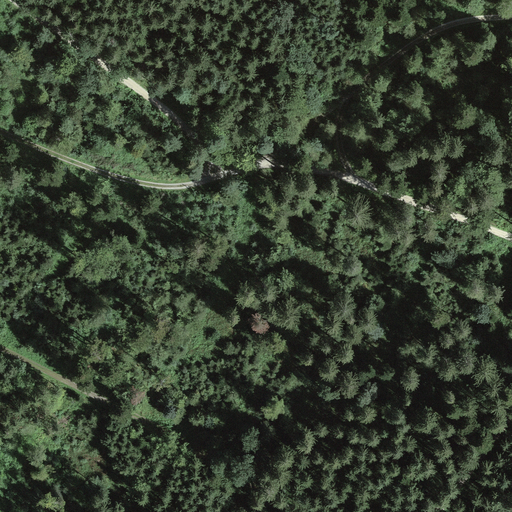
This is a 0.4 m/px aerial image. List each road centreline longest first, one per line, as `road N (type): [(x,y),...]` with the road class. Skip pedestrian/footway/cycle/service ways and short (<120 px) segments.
road 1 (track): [(0,346),(170,432),(296,511)]
road 2 (track): [(511,237),(274,152),(235,176)]
road 3 (track): [(12,0),(219,155),(235,176)]
road 4 (track): [(274,152),(415,34),(452,21),(511,17)]
road 5 (track): [(0,131),(135,190),(195,195),(235,176)]
road 6 (track): [(511,411),(439,511)]
